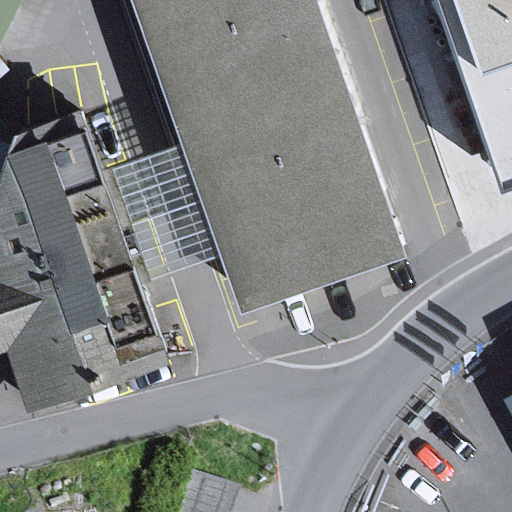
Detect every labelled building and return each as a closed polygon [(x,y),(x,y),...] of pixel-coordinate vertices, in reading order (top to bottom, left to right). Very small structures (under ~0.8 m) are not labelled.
[(0,0),(0,56),(27,0),(0,0)] [(417,242),(332,0),(147,0),(194,133),(232,243),(251,298),(256,298),(413,244),(417,242)] [(116,160),(100,114),(27,139),(0,205),(0,343),(20,337),(41,397),(79,385),(178,351),(154,270),(116,160)] [(232,243),(194,133),(116,160),(154,270),(232,243)] [(232,511),(237,497),(183,479),(171,511),(232,511)]
